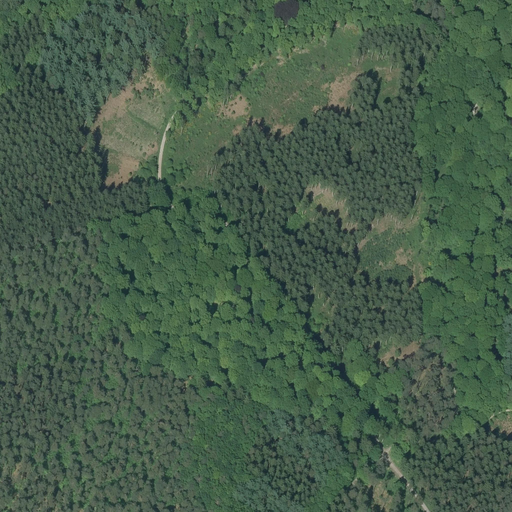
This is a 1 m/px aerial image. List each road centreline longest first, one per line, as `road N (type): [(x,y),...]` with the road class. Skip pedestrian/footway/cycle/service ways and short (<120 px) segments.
road 1 (track): [(383,454),(342,379),(221,218),(175,209),(159,180),(163,140),(183,103),(241,40),(316,4)]
road 2 (unknown): [(511,17),(482,72),(460,177),(468,267),(452,359),(454,418),(443,442)]
